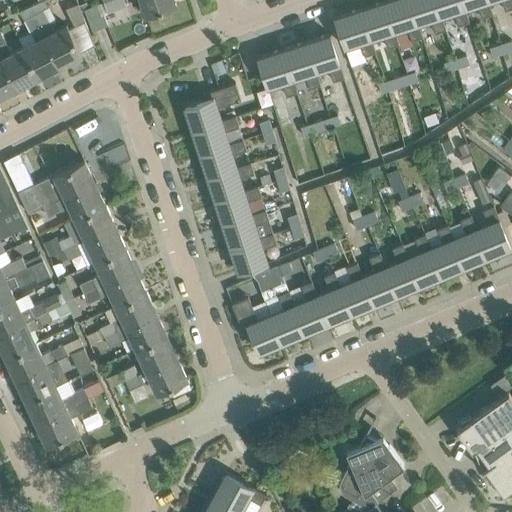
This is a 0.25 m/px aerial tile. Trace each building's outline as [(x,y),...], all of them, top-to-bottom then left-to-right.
[(67,24),(56,29),(51,21),(56,18),(46,0),(40,0),(31,5),(61,64),(82,53),(81,51),(96,42),(86,24),(71,31),(67,24)] [(125,0),(103,0),(108,12),(127,5),(125,0)] [(141,0),(146,14),(176,4),(174,0),(141,0)] [(393,28),(384,0),(361,8),(370,36),(371,35),(371,37),(383,33),(388,47),(399,43),(395,29),(395,28),(393,28)] [(417,21),(409,0),(385,0),(384,0),(393,28),(395,28),(395,29),(407,25),(412,39),(423,35),(418,21),(418,20),(417,21)] [(440,13),(435,0),(409,0),(417,21),(418,20),(418,21),(430,17),(435,32),(446,28),(442,14),(441,13),(440,13)] [(464,6),(462,0),(435,0),(440,13),(441,13),(442,14),(454,10),(458,24),(470,20),(465,6),(464,6)] [(462,0),(464,6),(465,6),(477,2),(482,16),(493,13),(488,0),(462,0)] [(511,0),(502,0),(505,9),(511,6),(511,0)] [(100,3),(85,9),(92,30),(108,24),(100,3)] [(39,75),(61,64),(31,5),(20,10),(31,30),(19,37),(25,47),(39,75)] [(370,36),(361,8),(335,16),(344,45),(360,40),(365,54),(376,51),(371,37),(371,35),(370,36)] [(25,47),(13,53),(1,30),(0,30),(0,50),(18,86),(39,75),(25,47)] [(345,76),(331,33),(306,41),(315,69),(316,69),(317,69),(329,65),(333,80),(345,76)] [(502,42),(505,53),(511,50),(511,39),(502,42)] [(315,69),(306,41),(283,48),(292,76),(293,76),(293,77),(305,73),(310,87),(321,83),(317,69),(316,69),(315,69)] [(505,53),(502,42),(492,46),(490,46),(494,57),(505,53)] [(292,76),(283,48),(257,56),(267,85),(282,81),(287,95),(298,91),(293,77),(293,76),(292,76)] [(0,95),(18,86),(0,50),(0,95)] [(459,67),(470,63),(467,54),(456,58),(459,67)] [(448,71),(459,67),(456,58),(445,61),(448,71)] [(408,73),(411,82),(418,80),(415,71),(408,73)] [(416,98),(411,82),(408,73),(385,80),(389,91),(397,89),(401,103),(416,98)] [(382,93),(389,91),(385,80),(379,82),(382,93)] [(218,106),(241,98),(236,81),(210,90),(212,96),(185,104),(193,129),(222,119),(218,106)] [(330,116),(334,126),(341,124),(337,113),(330,116)] [(229,142),(225,130),(239,125),(236,114),(222,119),(193,129),(200,152),(228,143),(228,142),(229,142)] [(311,133),(334,126),(330,116),(308,123),(311,133)] [(263,132),(273,130),(270,118),(260,121),(263,132)] [(305,135),(311,133),(308,123),(302,125),(305,135)] [(263,132),(266,143),(276,140),(273,130),(263,132)] [(237,165),(233,153),(247,149),(243,137),(229,142),(228,142),(228,143),(200,152),(208,175),(235,166),(237,165)] [(450,138),(442,141),(446,152),(455,149),(450,138)] [(511,153),(511,152),(511,139),(510,138),(503,147),(511,153)] [(466,140),(458,143),(462,154),(460,154),(463,161),(473,157),(466,140)] [(65,195),(95,181),(85,159),(55,173),(60,185),(40,195),(34,183),(19,190),(29,211),(39,207),(65,194),(65,195)] [(244,189),(240,177),(255,172),(251,161),(237,165),(235,166),(208,175),(216,199),(243,190),(243,189),(244,189)] [(287,176),(284,165),(275,168),(277,179),(287,176)] [(498,189),(509,172),(499,165),(488,182),(498,189)] [(465,170),(454,175),(459,185),(470,181),(465,170)] [(454,175),(443,179),(448,190),(459,185),(454,175)] [(287,176),(277,179),(280,190),(290,187),(287,176)] [(480,179),(475,181),(473,182),(484,208),(491,205),(480,179)] [(73,217),(105,203),(95,181),(65,195),(65,194),(39,207),(42,212),(46,210),(49,214),(68,205),(73,217)] [(252,212),(248,200),(262,195),(258,184),(244,189),(243,189),(243,190),(216,199),(223,222),(250,213),(252,212)] [(437,185),(432,187),(442,208),(447,206),(437,185)] [(511,189),(511,188),(500,203),(511,212),(511,189)] [(410,195),(414,205),(424,201),(419,190),(410,195)] [(0,226),(10,221),(22,215),(12,194),(0,200),(0,209),(2,213),(0,214),(0,226)] [(403,210),(414,205),(410,195),(399,199),(403,210)] [(369,223),(371,228),(373,232),(382,227),(372,202),(362,206),(365,213),(369,223)] [(86,239),(116,225),(105,203),(73,217),(66,221),(65,221),(71,234),(59,239),(64,248),(77,242),(86,239)] [(511,246),(494,204),(483,208),(489,222),(477,227),(477,228),(488,255),(511,246)] [(259,236),(255,223),(270,219),(266,208),(252,212),(250,213),(223,222),(230,245),(258,237),(258,236),(259,236)] [(291,226),(301,223),(298,212),(288,215),(291,226)] [(357,228),(369,223),(365,213),(353,218),(357,228)] [(488,255),(477,228),(477,227),(471,213),(460,218),(466,231),(455,236),(467,264),(488,255)] [(10,231),(9,228),(13,226),(10,221),(0,226),(0,238),(11,232),(10,231)] [(291,226),(294,237),(304,234),(301,223),(291,226)] [(467,264),(455,236),(454,236),(449,223),(438,227),(443,241),(432,246),(443,274),(467,264)] [(96,260),(126,246),(116,225),(86,239),(96,260)] [(268,262),(263,247),(277,242),(273,231),(259,236),(258,236),(258,237),(230,245),(239,271),(268,262)] [(443,274),(432,246),(431,246),(426,232),(415,237),(421,250),(409,255),(421,283),(443,274)] [(57,235),(44,241),(50,255),(54,253),(54,254),(64,248),(59,239),(57,235)] [(323,246),(327,256),(338,251),(334,241),(323,246)] [(77,242),(64,248),(54,254),(56,256),(64,259),(82,252),(77,242)] [(421,283),(409,255),(403,242),(392,246),(398,260),(386,265),(387,266),(386,266),(398,293),(421,283)] [(85,292),(136,268),(126,246),(96,260),(101,272),(81,283),(85,292)] [(318,260),(327,256),(323,246),(313,250),(318,260)] [(23,255),(12,261),(6,250),(0,252),(0,278),(12,273),(28,266),(32,264),(43,259),(41,254),(26,261),(23,255)] [(398,293),(386,266),(387,266),(386,265),(381,251),(370,256),(375,269),(371,271),(363,274),(364,276),(375,302),(398,293)] [(375,302),(364,276),(363,274),(358,260),(347,265),(352,279),(340,284),(352,312),(375,302)] [(283,274),(285,274),(293,270),(289,261),(279,265),(283,274)] [(60,262),(53,264),(58,276),(64,271),(65,269),(66,268),(66,267),(65,265),(63,263),(62,262),(60,262)] [(290,289),(283,274),(279,265),(255,275),(266,299),(279,293),(290,289)] [(116,304),(146,290),(136,268),(85,292),(81,294),(85,303),(101,296),(108,308),(116,304)] [(352,312),(340,284),(335,270),(324,274),(330,288),(318,293),(318,294),(318,295),(329,321),(352,312)] [(0,305),(16,298),(10,286),(16,283),(12,273),(0,278),(0,305)] [(58,284),(66,299),(74,295),(67,279),(58,284)] [(329,321),(318,295),(318,294),(318,293),(312,279),(301,284),(307,298),(295,303),(296,304),(295,304),(307,331),(329,321)] [(295,303),(290,289),(279,293),(284,307),(271,312),(283,340),(307,331),(295,304),(296,304),(295,303)] [(90,342),(156,311),(146,290),(116,304),(122,315),(101,326),(101,327),(86,334),(90,342)] [(58,293),(43,300),(47,309),(55,305),(62,302),(58,293)] [(66,299),(74,316),(82,313),(74,295),(66,299)] [(283,340),(271,312),(258,318),(248,295),(232,302),(242,327),(248,325),(259,351),(283,340)] [(0,331),(47,309),(43,300),(21,310),(16,298),(0,305),(0,331)] [(30,330),(60,316),(55,305),(47,309),(0,331),(0,342),(6,356),(36,341),(30,330)] [(137,347),(167,333),(156,311),(90,342),(92,345),(95,343),(96,345),(107,339),(109,345),(131,335),(137,347)] [(147,369),(177,355),(167,333),(137,347),(147,369)] [(64,343),(42,354),(36,341),(6,356),(16,377),(46,363),(69,353),(64,343)] [(73,350),(72,351),(80,367),(93,360),(86,344),(73,350)] [(187,377),(177,355),(147,369),(139,373),(125,379),(130,389),(151,379),(157,391),(169,386),(174,396),(192,387),(187,377)] [(26,399),(56,385),(46,363),(16,377),(26,399)] [(125,379),(139,373),(134,363),(121,369),(121,371),(107,377),(111,386),(125,379)] [(37,421),(88,396),(104,389),(99,380),(72,393),(66,380),(56,385),(26,399),(37,421)] [(465,439),(472,448),(473,450),(474,448),(487,465),(482,468),(483,469),(486,468),(504,493),(511,487),(511,394),(509,391),(457,428),(465,439)] [(88,396),(37,421),(47,443),(77,429),(71,416),(93,406),(88,396)] [(383,511),(376,502),(379,500),(370,489),(404,464),(390,443),(367,434),(369,430),(368,429),(359,446),(348,451),(351,459),(341,479),(341,480),(340,481),(340,483),(340,484),(340,486),(340,487),(340,489),(342,491),(343,492),(344,493),(352,497),(351,498),(353,498),(351,502),(350,501),(344,511),(383,511)] [(267,492),(227,471),(215,493),(242,507),(248,496),(261,503),(267,492)] [(250,511),(242,507),(215,493),(204,511),(250,511)]
